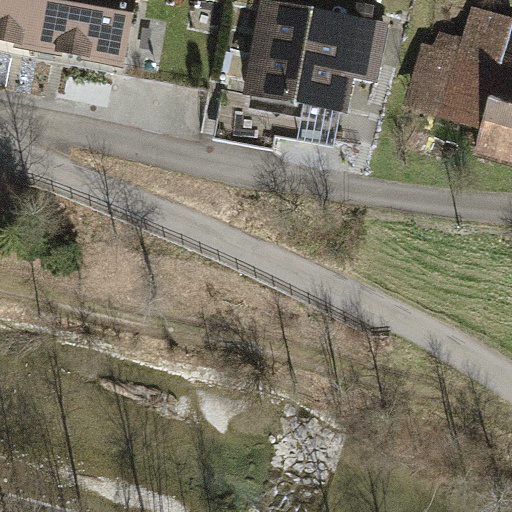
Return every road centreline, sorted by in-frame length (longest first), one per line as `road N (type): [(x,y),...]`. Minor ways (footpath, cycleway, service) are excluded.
road 1 (residential): [(511,384),(338,285),(0,148)]
road 2 (track): [(0,286),(511,419)]
road 3 (residential): [(511,212),(209,164),(0,120)]
